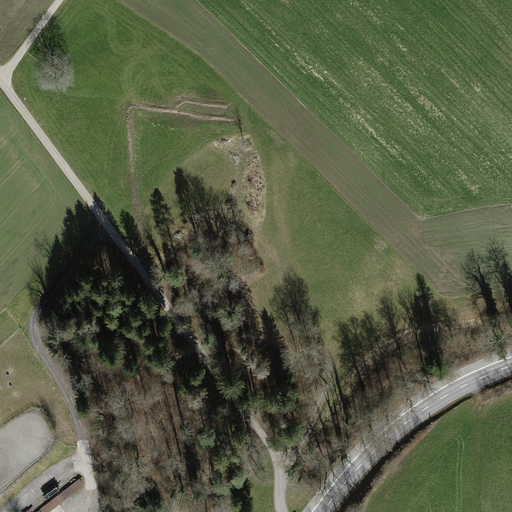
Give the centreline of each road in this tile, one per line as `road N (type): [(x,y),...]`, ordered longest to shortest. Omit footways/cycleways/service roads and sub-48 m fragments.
road 1 (track): [(283,511),(287,469),(0,79)]
road 2 (track): [(107,224),(29,323),(81,430),(85,511)]
road 3 (track): [(287,469),(327,373),(313,330),(225,191)]
road 4 (tertiary): [(325,511),(381,445),(426,409),(511,367)]
